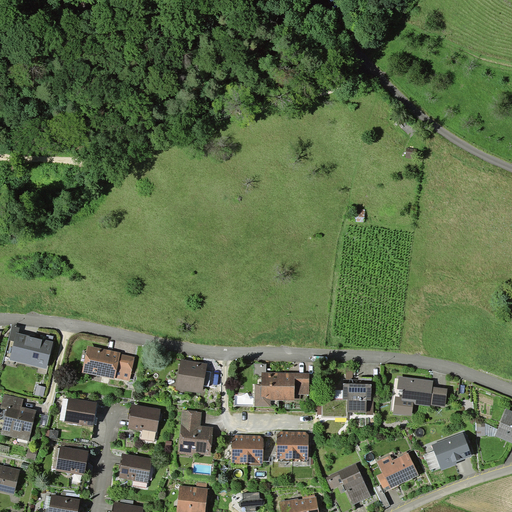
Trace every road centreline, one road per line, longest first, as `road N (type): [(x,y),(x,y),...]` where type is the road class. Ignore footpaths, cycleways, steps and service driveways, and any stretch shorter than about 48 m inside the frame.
road 1 (residential): [(511,388),(401,359),(225,355),(70,323),(0,318)]
road 2 (track): [(373,71),(92,156),(56,163),(0,158)]
road 3 (residential): [(511,169),(430,124),(373,71),(323,0)]
road 4 (residential): [(398,511),(511,466)]
